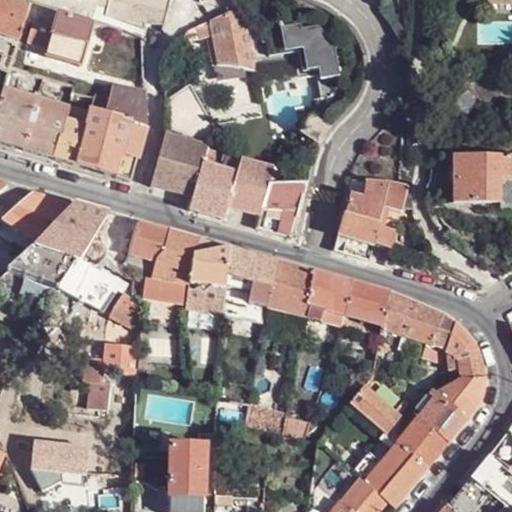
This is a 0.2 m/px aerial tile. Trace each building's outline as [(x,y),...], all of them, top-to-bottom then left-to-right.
[(0,0),(0,34),(19,42),(26,20),(30,6),(11,0),(0,0)] [(145,0),(146,30),(163,30),(164,31),(172,24),(170,0),(145,0)] [(55,28),(59,13),(60,11),(31,2),(30,6),(26,20),(35,22),(55,28)] [(245,7),(211,22),(216,35),(228,70),(231,70),(259,74),(245,7)] [(95,24),(59,13),(55,28),(49,49),(47,56),(83,66),(95,24)] [(300,19),(260,27),(263,43),(267,42),(270,56),(300,51),(303,71),(320,69),(322,79),(341,75),(333,41),(319,27),(312,28),(303,30),(300,19)] [(35,22),(29,43),(49,49),(55,28),(35,22)] [(219,68),(228,70),(216,35),(211,22),(196,28),(203,67),(219,68)] [(92,82),(79,78),(76,87),(76,91),(89,95),(92,82)] [(166,99),(167,135),(210,147),(212,138),(205,136),(216,125),(191,81),(166,99)] [(113,87),(99,84),(95,100),(93,109),(108,113),(113,87)] [(113,87),(108,113),(132,121),(146,126),(145,94),(113,87)] [(38,99),(5,89),(0,107),(0,143),(11,146),(24,150),(38,99)] [(443,112),(452,124),(478,107),(469,93),(443,112)] [(41,155),(57,160),(67,121),(71,108),(38,99),(24,150),(41,155)] [(88,127),(92,113),(71,108),(67,121),(88,127)] [(117,177),(132,121),(108,113),(93,109),(92,113),(88,127),(78,165),(117,177)] [(302,132),(320,143),(330,127),(312,116),(302,132)] [(88,127),(67,121),(57,160),(68,163),(78,165),(88,127)] [(146,126),(132,121),(117,177),(131,181),(147,126),(146,126)] [(179,194),(193,199),(195,199),(204,165),(208,151),(210,147),(167,135),(152,186),(179,194)] [(214,153),(208,151),(204,165),(210,166),(214,153)] [(228,151),(223,170),(238,174),(241,161),(242,155),(228,151)] [(511,157),(455,157),(455,205),(498,206),(500,205),(500,187),(505,182),(511,182),(511,157)] [(241,161),(238,174),(227,210),(243,214),(261,218),(264,210),(271,185),(275,169),(241,161)] [(227,210),(238,174),(223,170),(210,166),(204,165),(195,199),(193,199),(190,211),(208,216),(224,221),(227,210)] [(275,169),(271,185),(279,184),(277,167),(276,167),(275,169)] [(500,205),(498,206),(499,213),(511,213),(511,182),(505,182),(500,187),(500,205)] [(264,210),(296,219),(302,200),(306,184),(279,184),(271,185),(264,210)] [(373,185),(354,184),(350,196),(369,201),(373,185)] [(374,245),(385,207),(391,186),(373,185),(369,201),(350,196),(345,212),(339,236),(360,241),(374,245)] [(409,188),(406,188),(402,188),(402,187),(391,186),(385,207),(391,209),(403,212),(409,188)] [(38,244),(74,206),(51,200),(32,194),(2,222),(38,244)] [(38,244),(74,268),(94,237),(107,215),(85,209),(74,206),(38,244)] [(385,207),(374,245),(391,250),(396,232),(385,229),(391,209),(385,207)] [(296,219),(264,210),(261,218),(258,230),(274,235),(290,239),(296,219)] [(143,270),(141,298),(186,305),(188,284),(193,256),(197,240),(167,232),(159,230),(139,224),(127,259),(127,261),(124,264),(126,265),(143,270)] [(74,268),(67,280),(87,292),(103,302),(112,287),(121,271),(126,265),(124,264),(127,261),(127,259),(111,248),(94,237),(74,268)] [(197,240),(193,256),(188,284),(186,305),(186,310),(207,312),(222,313),(223,287),(225,274),(227,249),(212,244),(197,240)] [(63,284),(64,284),(67,280),(74,268),(38,244),(24,258),(8,273),(55,296),(63,284)] [(225,274),(252,280),(244,319),(264,324),(267,307),(271,284),(274,261),(261,258),(239,252),(227,249),(225,274)] [(290,266),(274,261),(271,284),(267,307),(306,318),(308,306),(314,272),(290,266)] [(121,271),(112,287),(119,290),(128,276),(121,271)] [(308,306),(344,316),(352,282),(330,276),(314,272),(308,306)] [(225,274),(223,287),(222,313),(222,315),(244,319),(252,280),(225,274)] [(76,308),(87,292),(67,280),(64,284),(56,296),(76,308)] [(344,316),(381,326),(389,293),(390,293),(390,292),(367,286),(352,282),(344,316)] [(109,307),(119,290),(112,287),(103,302),(107,306),(109,307)] [(87,292),(76,308),(99,322),(107,306),(103,302),(87,292)] [(123,293),(113,309),(110,317),(131,327),(139,331),(140,308),(140,304),(123,293)] [(404,298),(390,293),(389,293),(381,326),(381,330),(400,336),(407,337),(419,304),(404,298)] [(430,309),(419,304),(407,337),(426,343),(433,345),(444,315),(430,309)] [(308,306),(306,318),(342,328),(344,316),(308,306)] [(42,307),(35,318),(40,321),(47,310),(42,307)] [(433,345),(444,348),(454,323),(444,315),(433,345)] [(457,325),(454,323),(444,348),(442,351),(445,352),(451,354),(456,353),(476,348),(473,343),(468,336),(461,329),(457,325)] [(130,346),(139,347),(139,331),(131,327),(130,343),(130,346)] [(407,337),(400,336),(396,349),(402,351),(407,337)] [(130,346),(130,343),(104,341),(103,358),(102,367),(129,369),(129,357),(130,346)] [(0,380),(20,347),(0,343),(0,380)] [(433,345),(426,343),(422,353),(443,360),(445,352),(442,351),(444,348),(433,345)] [(139,347),(130,346),(129,357),(138,358),(139,347)] [(478,351),(476,348),(456,353),(458,368),(460,379),(460,380),(484,379),(485,372),(483,364),(481,357),(478,351)] [(458,368),(456,353),(451,354),(445,352),(449,370),(458,368)] [(103,358),(82,356),(80,381),(87,382),(85,407),(106,410),(109,382),(102,382),(102,367),(103,358)] [(129,376),(137,376),(138,358),(129,357),(129,369),(129,376)] [(484,382),(484,379),(460,380),(460,379),(436,393),(435,393),(467,421),(474,411),(479,400),(482,391),(484,382)] [(385,435),(398,416),(397,415),(393,412),(364,386),(349,406),(385,435)] [(415,418),(435,393),(429,389),(410,413),(415,418)] [(467,421),(435,393),(415,418),(400,436),(395,443),(427,470),(435,461),(456,435),(467,421)] [(407,402),(403,398),(393,412),(397,415),(407,402)] [(251,404),(247,429),(271,434),(284,437),(288,415),(251,404)] [(311,421),(288,415),(284,437),(304,441),(311,421)] [(511,427),(509,433),(495,449),(511,456),(511,427)] [(395,443),(400,436),(393,430),(388,438),(395,443)] [(336,448),(325,439),(320,445),(331,454),(336,448)] [(427,470),(395,443),(381,463),(365,483),(389,503),(395,509),(415,485),(427,470)] [(171,446),(170,498),(205,499),(206,447),(171,446)] [(490,455),(511,474),(511,456),(495,449),(490,455)] [(361,480),(365,483),(381,463),(370,455),(355,475),(361,480)] [(511,511),(511,474),(490,455),(470,480),(493,498),(504,507),(511,511)] [(43,458),(42,470),(59,472),(61,460),(43,458)] [(137,465),(135,480),(143,481),(145,466),(137,465)] [(381,511),(389,503),(365,483),(361,480),(335,511),(381,511)] [(447,508),(452,511),(481,511),(493,498),(470,480),(447,508)] [(234,511),(234,497),(216,497),(216,507),(216,511),(234,511)] [(204,511),(205,499),(170,498),(170,511),(204,511)]
